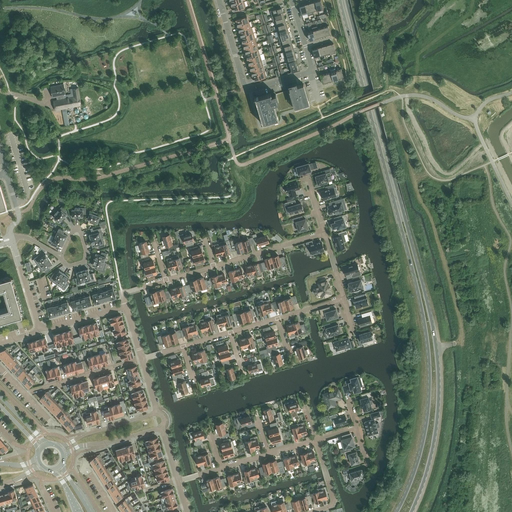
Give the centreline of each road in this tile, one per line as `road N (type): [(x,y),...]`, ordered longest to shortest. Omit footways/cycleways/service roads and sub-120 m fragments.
road 1 (primary): [(340,0),(425,329),(427,417),(396,511)]
road 2 (primary): [(411,511),(432,446),(436,352),(346,0)]
road 3 (residential): [(219,0),(246,89),(310,71)]
road 4 (residential): [(24,393),(140,358)]
